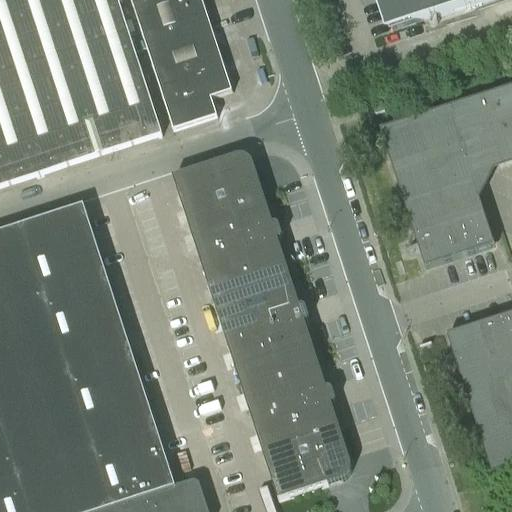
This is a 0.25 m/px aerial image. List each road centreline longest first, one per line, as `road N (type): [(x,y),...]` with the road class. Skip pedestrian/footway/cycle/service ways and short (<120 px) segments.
road 1 (unclassified): [(438,511),(309,117)]
road 2 (unknown): [(114,179),(225,511)]
road 3 (unclassified): [(0,216),(309,117)]
road 4 (unclassified): [(309,117),(272,0)]
